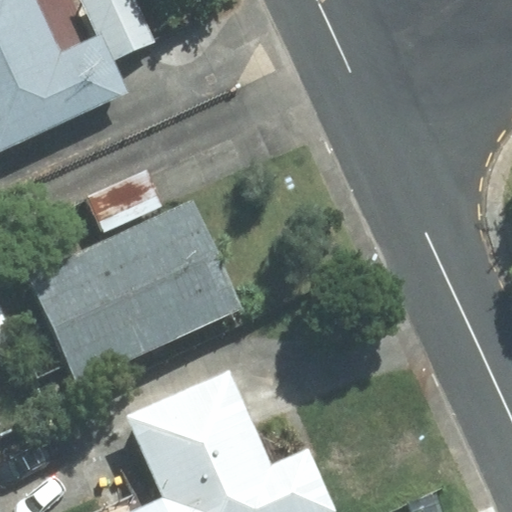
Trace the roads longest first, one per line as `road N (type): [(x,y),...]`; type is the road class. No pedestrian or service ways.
road 1 (residential): [(511,429),(388,142)]
road 2 (residential): [(511,5),(388,142)]
road 3 (residential): [(388,142),(323,0)]
